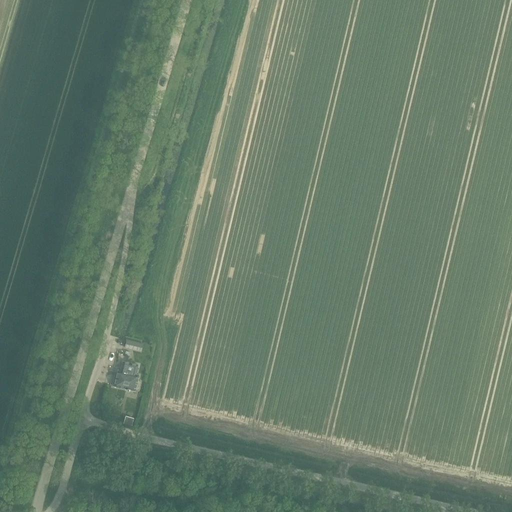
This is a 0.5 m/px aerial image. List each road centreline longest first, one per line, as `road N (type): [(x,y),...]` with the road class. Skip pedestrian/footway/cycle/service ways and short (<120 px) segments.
road 1 (track): [(511,498),(149,414),(167,333),(138,324)]
road 2 (unclassified): [(83,419),(467,511)]
road 3 (track): [(138,324),(233,0)]
road 4 (unclassified): [(129,195),(34,511)]
road 5 (unclassified): [(83,419),(121,273),(129,195)]
road 6 (unclassified): [(129,195),(186,0)]
